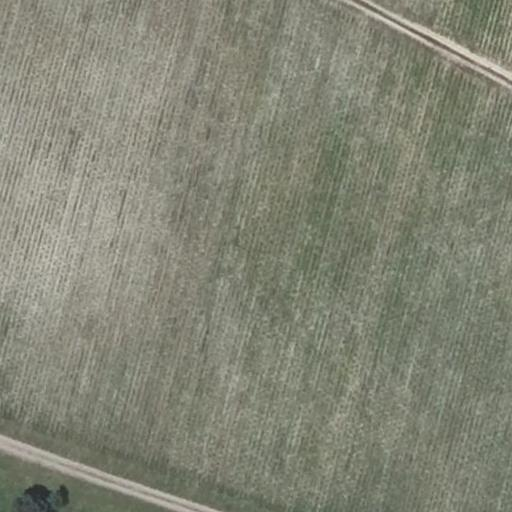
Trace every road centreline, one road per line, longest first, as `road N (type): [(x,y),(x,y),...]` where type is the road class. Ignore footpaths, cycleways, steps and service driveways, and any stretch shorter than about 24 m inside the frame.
road 1 (track): [(0,445),(195,511)]
road 2 (track): [(360,0),(511,81)]
